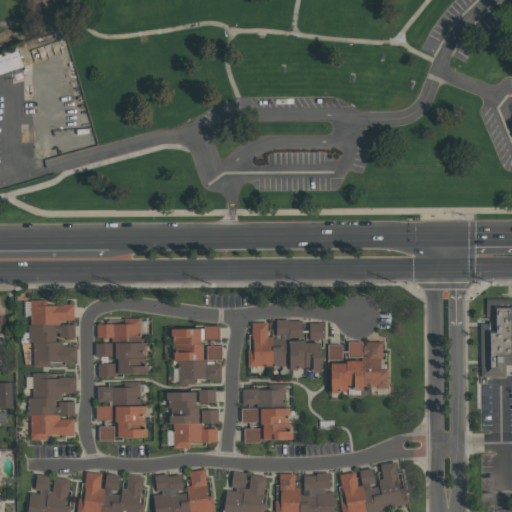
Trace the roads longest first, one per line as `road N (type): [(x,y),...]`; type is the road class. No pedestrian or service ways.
road 1 (primary): [(0,271),(435,266)]
road 2 (residential): [(33,465),(337,462),(435,442)]
road 3 (primary): [(447,237),(108,240)]
road 4 (residential): [(99,307),(127,302),(238,319),(359,315)]
road 5 (residential): [(435,266),(439,511)]
road 6 (residential): [(458,511),(457,266)]
road 7 (residential): [(99,307),(87,322),(93,464)]
road 8 (residential): [(238,319),(225,462)]
